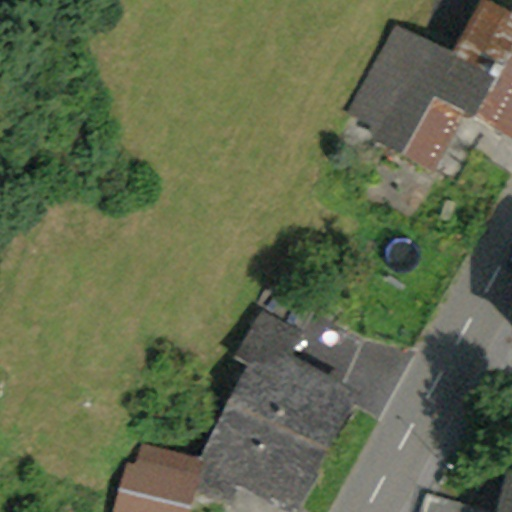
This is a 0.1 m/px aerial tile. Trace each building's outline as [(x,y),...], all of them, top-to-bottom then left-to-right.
[(431,171),(463,114),(511,140),(511,24),(467,0),(435,0),(411,45),(393,35),(349,115),(374,129),(382,134),(377,141),(379,142),(431,171)] [(368,163),(379,142),(377,141),(382,134),(374,129),(358,157),(368,163)] [(255,403),(324,445),(349,402),(283,362),(314,310),(270,284),(254,311),(263,317),(237,359),(253,367),(229,406),(247,416),(255,403)] [(247,416),(229,406),(207,441),(210,462),(218,466),(204,491),(226,501),(239,479),(288,507),(324,445),(255,403),(247,416)] [(182,511),(195,465),(132,447),(114,511),(182,511)] [(511,511),(511,478),(493,473),(492,480),(488,492),(508,497),(504,511),(491,511),(483,510),(470,506),(427,495),(422,511),(511,511)] [(492,480),(478,476),(470,506),(483,510),(488,492),(492,480)]
